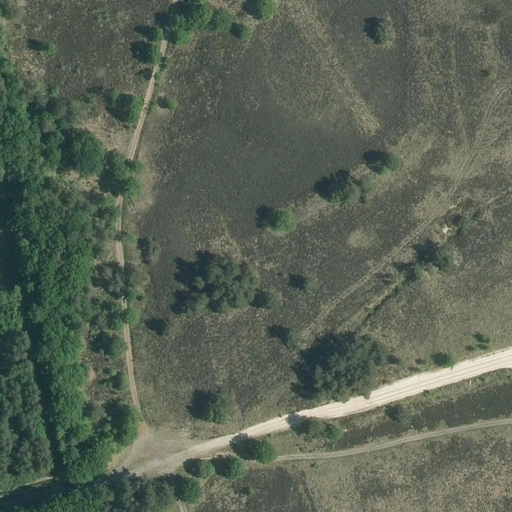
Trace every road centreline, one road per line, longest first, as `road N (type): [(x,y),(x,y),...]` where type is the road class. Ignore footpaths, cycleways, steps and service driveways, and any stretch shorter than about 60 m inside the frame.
road 1 (track): [(165,463),(133,391),(117,209),(175,0)]
road 2 (track): [(165,463),(511,358)]
road 3 (track): [(511,422),(337,455),(176,459)]
road 4 (track): [(0,509),(165,463)]
